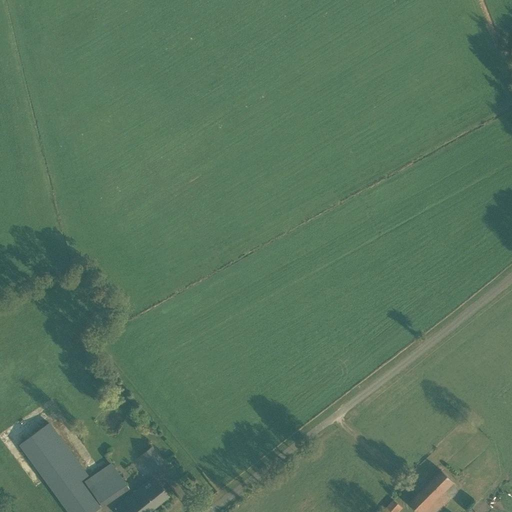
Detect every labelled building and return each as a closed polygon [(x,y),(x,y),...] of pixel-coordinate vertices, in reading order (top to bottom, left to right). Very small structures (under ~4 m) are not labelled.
[(50,422),(19,444),(68,511),(94,511),(100,508),(78,479),(87,473),(50,422)] [(149,448),(141,454),(151,467),(160,461),(149,448)] [(110,463),(85,481),(102,505),(128,487),(110,463)] [(435,511),(449,498),(444,493),(454,482),(442,470),(409,504),(417,511),(435,511)] [(118,511),(147,511),(168,496),(156,482),(146,489),(142,484),(140,485),(138,482),(135,482),(135,484),(138,487),(114,506),(118,511)] [(384,511),(396,511),(401,507),(394,500),(384,511)]
